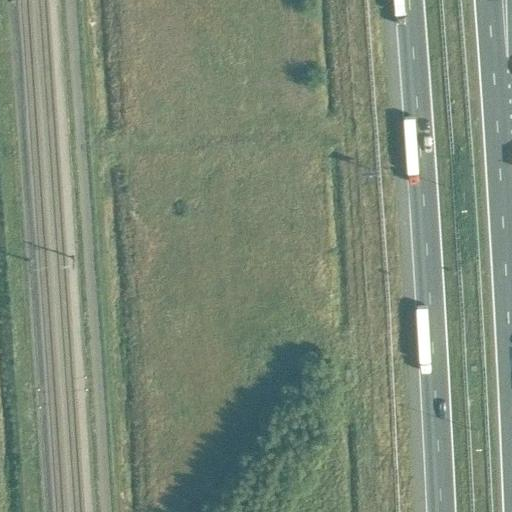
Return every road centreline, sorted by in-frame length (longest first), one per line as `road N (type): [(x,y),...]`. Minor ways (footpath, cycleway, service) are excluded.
road 1 (motorway): [(410,0),(439,511)]
road 2 (motorway): [(511,419),(495,74)]
